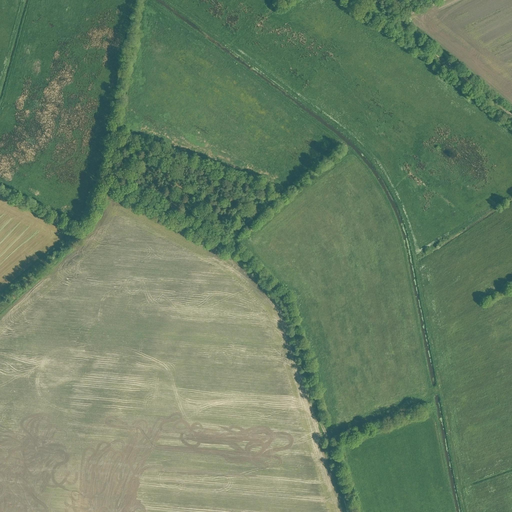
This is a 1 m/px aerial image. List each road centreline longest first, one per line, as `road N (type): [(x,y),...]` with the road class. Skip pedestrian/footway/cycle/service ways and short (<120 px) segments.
road 1 (track): [(167,0),(344,128),(383,171),(413,252),(466,511)]
road 2 (track): [(348,511),(285,302),(234,246),(237,232),(281,193)]
road 3 (track): [(397,22),(511,114)]
